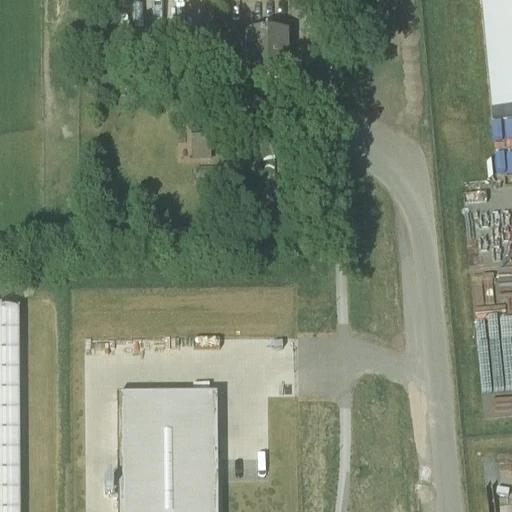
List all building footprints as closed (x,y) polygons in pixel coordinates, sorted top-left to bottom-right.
[(511,0),(479,0),(491,125),(511,123),(511,0)] [(286,38),(246,38),(247,55),(249,55),(250,86),(231,86),(232,112),(271,111),(270,87),(286,87),(286,38)] [(34,313),(35,307),(34,300),(30,295),(25,292),(19,291),(12,292),(7,296),(4,301),(2,307),(4,314),(8,319),(13,322),(19,323),(25,322),(31,318),(34,313)] [(49,511),(48,327),(4,328),(5,511),(49,511)] [(117,399),(117,511),(217,511),(217,399),(117,399)]
